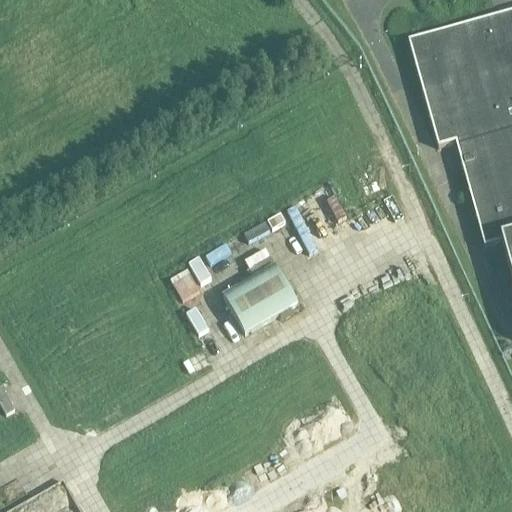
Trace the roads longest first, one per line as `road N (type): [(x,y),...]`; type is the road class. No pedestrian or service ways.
road 1 (unclassified): [(63,467),(315,323)]
road 2 (unclassified): [(433,254),(345,65),(296,0)]
road 3 (unclassified): [(251,511),(378,438),(315,323)]
road 4 (unclassified): [(511,421),(433,254)]
road 5 (unclassified): [(315,323),(433,254)]
road 6 (unclassified): [(63,467),(0,356)]
